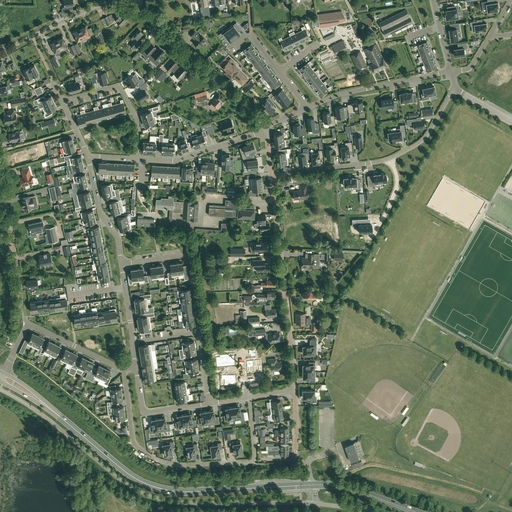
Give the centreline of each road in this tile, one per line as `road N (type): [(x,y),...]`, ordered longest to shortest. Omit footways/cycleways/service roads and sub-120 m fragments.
road 1 (residential): [(123,368),(133,442),(176,464),(252,460),(250,397)]
road 2 (tertiary): [(71,426),(117,466),(159,488),(311,485)]
road 3 (residential): [(454,87),(423,138),(390,158),(271,174)]
road 4 (residential): [(295,390),(274,197)]
road 5 (residential): [(265,127),(140,10),(139,0)]
road 6 (residential): [(2,372),(26,322),(123,368)]
road 7 (residential): [(450,70),(306,108)]
road 8 (residential): [(199,333),(188,258),(122,264)]
road 9 (residential): [(62,101),(118,86),(137,119),(137,160)]
road 10 (residential): [(20,307),(0,172)]
road 11 (residential): [(265,127),(175,161),(141,160)]
